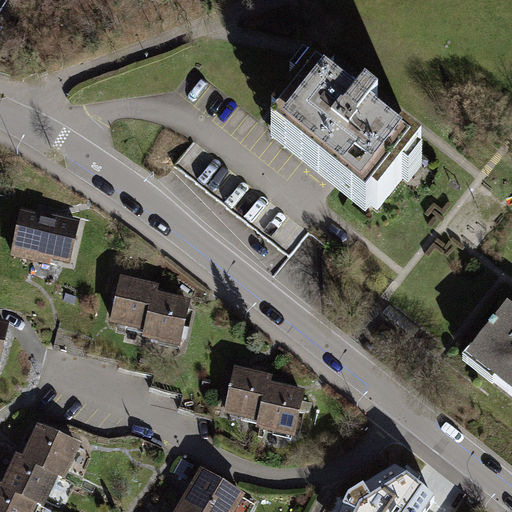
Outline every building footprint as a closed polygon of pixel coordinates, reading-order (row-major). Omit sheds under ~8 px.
[(315,70),(273,123),(292,139),(289,142),(306,156),(308,154),(341,181),(339,183),(357,198),(360,194),(377,208),(422,153),(403,138),(394,149),(371,131),(375,127),(371,123),(378,113),(365,103),(358,113),(352,109),(349,113),(326,95),(334,85),(315,70)] [(21,213),(11,254),(33,259),(34,253),(69,261),(77,226),(21,213)] [(119,282),(111,321),(146,328),(152,298),(154,290),(119,282)] [(188,305),(152,298),(146,328),(144,336),(180,344),(188,305)] [(511,317),(508,314),(496,328),(492,324),(487,330),(490,332),(472,355),(498,376),(494,381),(511,396),(511,317)] [(233,382),(227,411),(259,419),(266,389),(267,382),(246,377),(248,368),(227,363),(223,380),(233,382)] [(301,396),(266,389),(259,419),(257,426),(292,434),(301,396)] [(24,446),(19,459),(54,475),(60,478),(69,458),(75,446),(40,429),(31,450),(24,446)] [(40,506),(54,475),(19,459),(10,477),(4,474),(0,481),(0,487),(33,503),(40,506)] [(202,468),(181,503),(196,511),(237,511),(247,496),(202,468)] [(426,511),(433,503),(393,472),(347,500),(341,511),(426,511)] [(29,511),(33,503),(0,487),(0,511),(29,511)] [(196,511),(181,503),(175,511),(196,511)]
